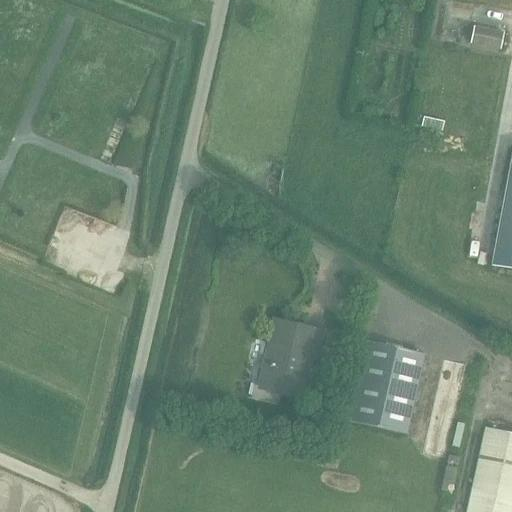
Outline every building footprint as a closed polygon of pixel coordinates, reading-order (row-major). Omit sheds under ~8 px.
[(470,44),(500,50),(503,34),(473,28),(470,44)] [(423,117),(421,127),(442,131),(444,122),(423,117)] [(511,151),(491,265),(511,269),(511,151)] [(315,360),(321,332),(295,326),(294,331),(287,329),(288,325),(273,321),(267,348),(271,349),(268,364),(264,363),(259,384),(281,389),(280,393),(302,398),(310,359),(315,360)] [(406,434),(424,355),(367,342),(349,421),(406,434)] [(450,349),(431,441),(451,446),(471,353),(450,349)] [(511,511),(511,435),(485,430),(466,511),(511,511)] [(459,459),(448,456),(440,491),(447,492),(448,485),(453,486),(459,459)]
